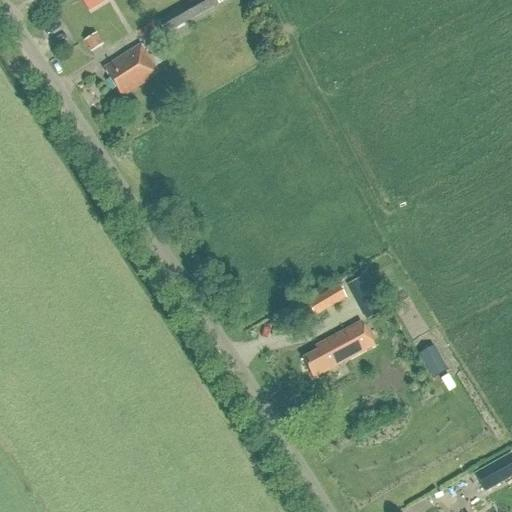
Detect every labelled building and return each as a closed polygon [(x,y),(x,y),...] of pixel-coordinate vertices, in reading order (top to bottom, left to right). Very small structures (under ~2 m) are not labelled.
[(164,35),(217,5),(225,0),(195,0),(156,22),(164,35)] [(110,35),(103,27),(81,42),(89,54),(102,46),(99,43),(110,35)] [(121,99),(158,75),(139,46),(102,70),(121,99)] [(345,285),(354,302),(374,291),(365,275),(345,285)] [(314,317),(344,299),(337,286),(306,304),(314,317)] [(317,352),(302,360),(312,379),(372,347),(359,324),(315,348),(317,352)] [(483,493),(511,477),(511,458),(510,454),(473,474),(483,493)]
